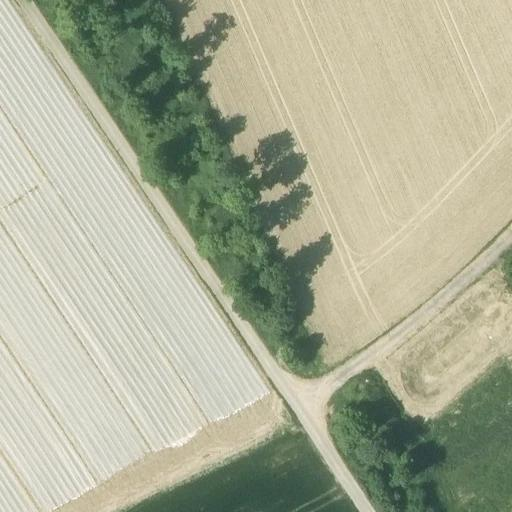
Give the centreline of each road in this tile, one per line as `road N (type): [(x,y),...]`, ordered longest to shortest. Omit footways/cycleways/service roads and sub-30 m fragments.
road 1 (track): [(19,0),(367,511)]
road 2 (track): [(299,410),(420,317),(511,225)]
